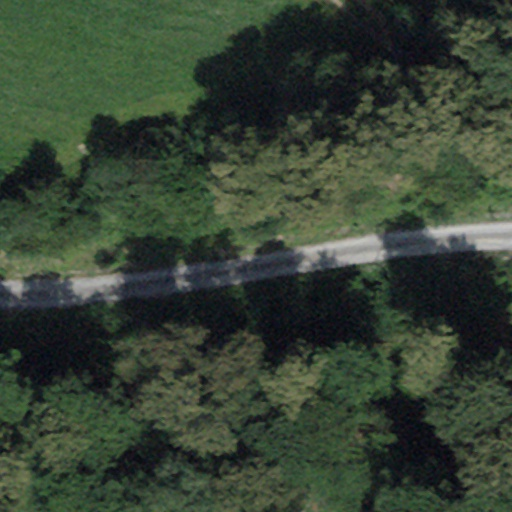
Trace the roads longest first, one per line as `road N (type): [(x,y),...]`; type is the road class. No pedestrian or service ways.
road 1 (residential): [(0,293),(86,290),(511,235)]
road 2 (track): [(0,193),(131,151),(171,128),(310,88),(372,58),(385,35),(353,0)]
